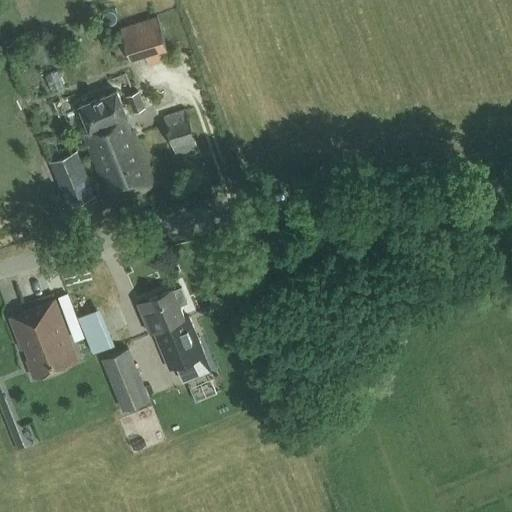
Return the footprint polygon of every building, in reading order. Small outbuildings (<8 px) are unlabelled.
[(144,24),(119,29),(123,49),(137,46),(135,37),(146,34),(144,24)] [(121,49),(125,61),(161,51),(158,39),(121,49)] [(167,55),(144,63),(157,99),(180,91),(167,55)] [(51,61),(35,68),(43,87),(59,81),(51,61)] [(119,70),(111,73),(125,111),(139,106),(133,89),(127,91),(119,70)] [(125,134),(119,119),(127,116),(123,106),(120,100),(116,91),(77,106),(78,107),(85,125),(87,124),(90,131),(83,134),(111,204),(155,186),(133,131),(125,134)] [(48,96),(51,110),(74,105),(71,92),(48,96)] [(184,108),(163,116),(178,161),(200,153),(184,108)] [(68,206),(94,196),(76,151),(50,161),(68,206)] [(187,301),(181,286),(173,289),(137,304),(150,334),(154,332),(169,368),(177,365),(183,380),(210,369),(189,316),(185,317),(179,304),(187,301)] [(78,360),(54,298),(9,316),(22,351),(24,350),(28,359),(27,360),(33,377),(78,360)] [(123,409),(148,399),(128,349),(102,359),(123,409)]
